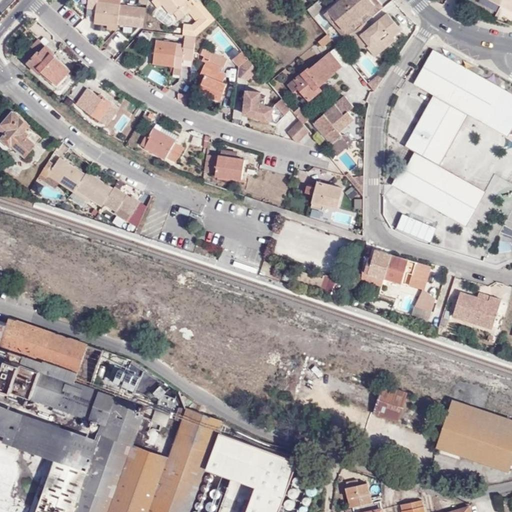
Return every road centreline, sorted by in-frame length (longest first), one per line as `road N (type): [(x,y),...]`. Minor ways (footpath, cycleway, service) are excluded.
road 1 (unclassified): [(0,304),(142,356),(221,406),(410,487),(478,496),(511,487)]
road 2 (residential): [(434,19),(380,100),(373,182),(379,234),(511,276)]
road 3 (residential): [(32,0),(74,44),(173,109),(305,154)]
road 4 (residential): [(1,73),(103,160),(219,214)]
